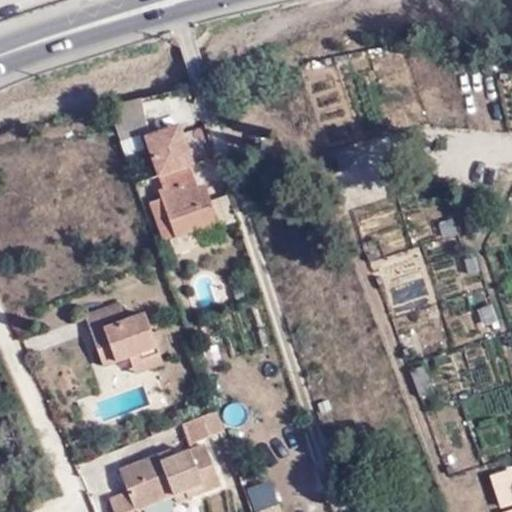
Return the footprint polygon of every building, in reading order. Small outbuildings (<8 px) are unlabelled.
[(193,88),(108,109),(114,124),(115,123),(144,115),(145,118),(193,106),(196,98),(193,88)] [(150,135),(145,118),(144,115),(115,123),(121,144),(150,135)] [(200,236),(220,229),(205,189),(198,191),(189,167),(159,178),(164,191),(160,192),(159,192),(162,202),(151,206),(164,243),(198,231),(200,236)] [(103,368),(127,359),(140,355),(145,371),(163,365),(145,316),(127,322),(121,305),(85,318),(103,368)] [(140,355),(127,359),(134,376),(145,371),(140,355)] [(192,446),(225,432),(217,412),(184,425),(192,446)] [(148,427),(152,438),(163,434),(159,423),(148,427)] [(185,493),(187,499),(222,486),(206,446),(161,464),(160,463),(157,457),(120,472),(129,494),(109,502),(113,511),(137,511),(174,497),(185,493)] [(177,504),(187,499),(185,493),(174,497),(177,504)]
